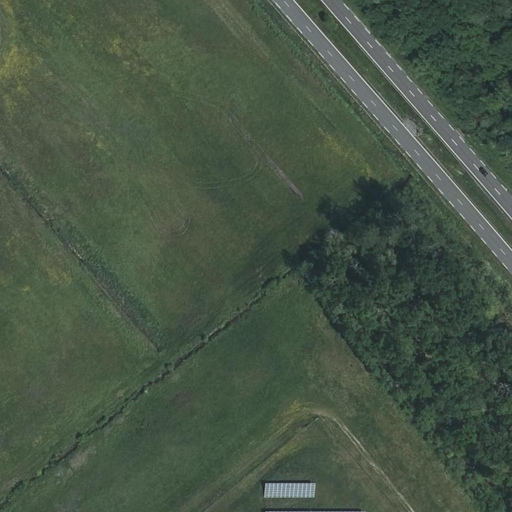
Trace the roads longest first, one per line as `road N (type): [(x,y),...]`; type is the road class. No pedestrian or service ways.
road 1 (primary): [(283,0),(511,259)]
road 2 (primary): [(511,205),(331,0)]
